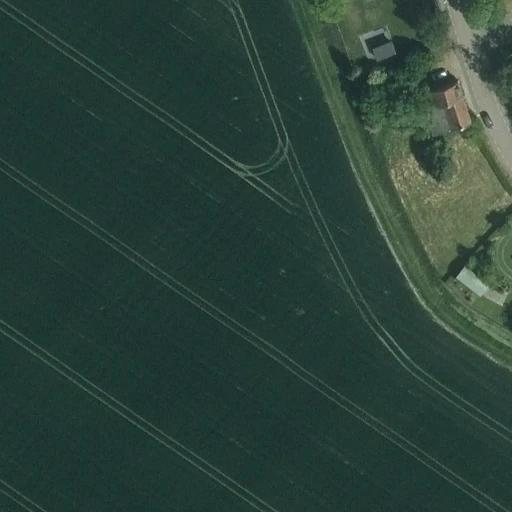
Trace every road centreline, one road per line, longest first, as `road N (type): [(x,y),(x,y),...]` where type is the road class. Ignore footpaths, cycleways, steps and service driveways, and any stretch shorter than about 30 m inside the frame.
road 1 (track): [(511,364),(424,296),(359,167),(296,0)]
road 2 (tertiary): [(511,155),(488,107),(456,0)]
